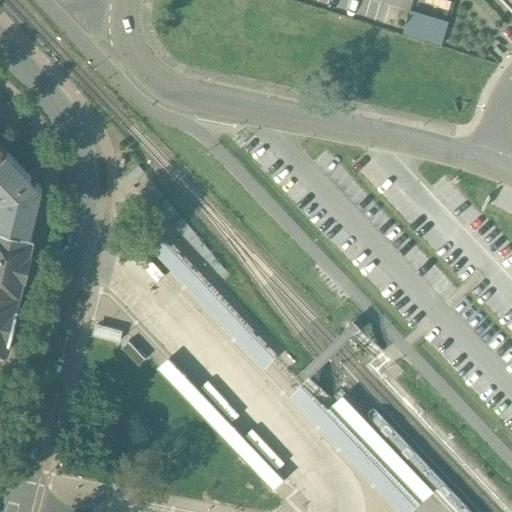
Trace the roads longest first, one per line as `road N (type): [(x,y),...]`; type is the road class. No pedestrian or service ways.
road 1 (residential): [(130,36),(152,67),(214,99),(494,160)]
road 2 (tertiary): [(0,43),(58,109),(82,163),(87,188),(62,308)]
road 3 (tertiary): [(62,308),(14,495)]
